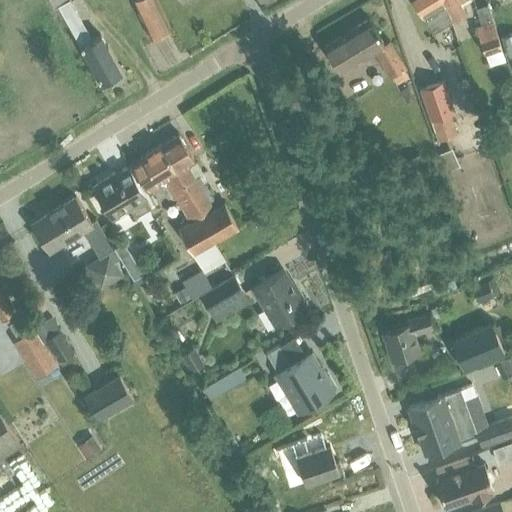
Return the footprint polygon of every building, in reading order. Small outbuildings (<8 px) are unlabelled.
[(102,85),(122,74),(100,35),(92,40),(69,0),(52,0),(56,7),(58,6),(102,85)] [(132,0),(151,39),(170,31),(155,0),(132,0)] [(445,0),(444,0),(411,0),(432,33),(452,21),(445,0)] [(444,0),(445,0),(455,17),(466,11),(459,0),(444,0)] [(485,53),(502,48),(488,5),(475,9),(484,36),(480,37),(485,53)] [(390,41),(386,44),(369,17),(324,45),(340,71),(376,49),(397,84),(411,75),(390,41)] [(511,32),(500,36),(507,57),(511,54),(511,32)] [(31,71),(24,76),(38,99),(52,121),(81,103),(75,93),(70,85),(71,84),(72,84),(72,83),(70,80),(78,74),(81,79),(82,78),(60,41),(46,49),(36,55),(40,61),(42,65),(31,71)] [(0,79),(0,149),(34,130),(0,79)] [(422,91),(434,126),(439,142),(458,135),(453,118),(456,117),(444,83),(422,91)] [(409,85),(401,89),(408,102),(416,97),(409,85)] [(179,134),(160,145),(203,215),(201,216),(215,241),(239,227),(224,202),(213,209),(209,201),(213,199),(199,177),(196,179),(187,164),(194,160),(179,134)] [(131,163),(130,164),(145,190),(147,189),(157,184),(164,179),(190,222),(178,229),(201,268),(205,274),(226,261),(215,242),(215,241),(201,216),(203,215),(160,145),(140,157),(141,158),(131,163)] [(453,148),(437,153),(443,171),(459,166),(453,148)] [(134,219),(151,208),(127,168),(117,173),(116,172),(92,186),(113,220),(129,211),(134,219)] [(93,223),(77,197),(33,224),(49,251),(83,230),(106,268),(121,259),(97,220),(93,223)] [(113,243),(133,278),(142,273),(122,238),(113,243)] [(205,274),(201,268),(182,279),(185,285),(177,290),(183,301),(192,296),(192,297),(212,286),(205,274)] [(283,269),(252,287),(275,326),(310,306),(300,290),(297,292),(283,269)] [(250,301),(245,292),(235,275),(200,295),(211,313),(216,321),(250,301)] [(489,281),(470,288),(475,303),(494,295),(489,281)] [(0,316),(2,320),(16,311),(1,286),(0,286),(0,316)] [(428,313),(408,320),(398,323),(399,326),(384,331),(394,360),(410,354),(410,353),(419,350),(414,335),(433,328),(428,313)] [(63,367),(77,358),(53,318),(36,328),(44,341),(46,339),(63,367)] [(464,368),(505,351),(493,322),(452,339),(464,368)] [(56,366),(34,329),(13,342),(36,378),(56,366)] [(276,372),(300,412),(334,392),(333,390),(337,387),(328,371),(324,374),(310,352),(291,363),(280,344),(266,352),(278,371),(276,372)] [(194,371),(205,365),(195,347),(184,353),(194,371)] [(511,370),(511,354),(499,360),(505,374),(511,370)] [(120,375),(84,396),(98,419),(134,398),(120,375)] [(222,376),(205,387),(212,399),(229,388),(222,376)] [(441,395),(408,406),(416,427),(423,447),(425,453),(464,439),(478,434),(481,444),(497,439),(502,437),(511,433),(511,416),(475,430),(465,401),(477,397),(472,383),(460,388),(443,394),(442,392),(440,393),(441,395)] [(0,458),(22,445),(0,412),(0,458)] [(81,445),(87,456),(100,447),(94,437),(81,445)] [(296,458),(305,485),(343,472),(339,460),(336,462),(330,446),(296,458)] [(436,479),(445,506),(494,489),(484,462),(436,479)] [(504,511),(500,502),(472,511),(504,511)]
